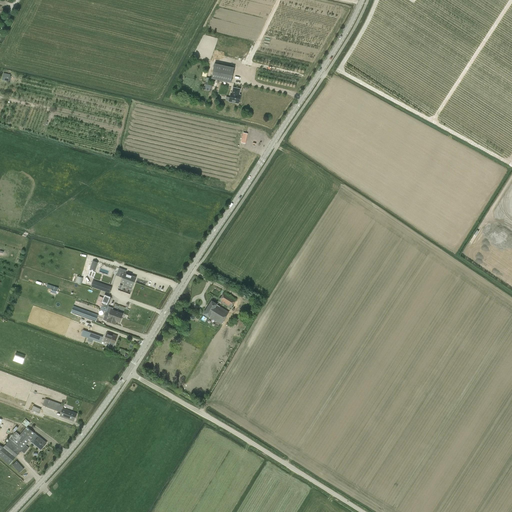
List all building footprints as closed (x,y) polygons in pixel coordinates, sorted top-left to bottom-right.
[(234,68),(215,64),(211,79),(231,83),(234,68)] [(5,73),(3,80),(10,81),(11,74),(5,73)] [(239,104),(241,95),(239,94),(241,89),(233,87),(231,93),(228,102),(239,104)] [(56,261),(58,253),(50,251),(48,258),(56,261)] [(122,278),(134,283),(136,277),(121,272),(119,276),(122,278)] [(86,285),(87,280),(82,279),(82,277),(76,276),(74,282),(86,285)] [(122,278),(121,283),(132,287),(134,283),(122,278)] [(96,281),(94,287),(109,292),(111,286),(96,281)] [(222,303),(227,306),(231,308),(236,299),(224,292),(219,301),(222,303)] [(105,295),(103,299),(101,303),(104,304),(103,307),(101,306),(100,310),(105,312),(105,313),(121,319),(123,314),(112,310),(113,308),(108,306),(110,302),(112,297),(105,295)] [(217,304),(211,301),(203,314),(209,317),(221,324),(229,312),(217,305),(217,304)] [(80,315),(87,317),(87,319),(92,321),(92,319),(96,321),(98,315),(87,311),(86,312),(82,311),(80,315)] [(121,319),(105,313),(103,320),(104,321),(115,325),(116,322),(119,323),(121,319)] [(103,342),(109,344),(108,346),(113,348),(114,345),(117,336),(107,332),(103,342)] [(90,333),(88,339),(101,343),(102,338),(90,333)] [(24,360),(25,356),(16,353),(15,357),(13,361),(22,364),(24,360)] [(46,407),(61,412),(60,416),(74,422),(77,414),(63,408),(64,405),(49,400),(45,399),(42,405),(47,407),(46,407)] [(3,448),(0,450),(0,457),(9,465),(15,458),(21,451),(24,454),(29,448),(26,445),(32,438),(35,434),(27,427),(30,423),(25,419),(22,423),(26,427),(19,435),(16,432),(3,448)] [(33,439),(31,442),(41,450),(46,443),(36,434),(32,438),(33,439)] [(19,473),(24,469),(16,461),(12,465),(19,473)]
